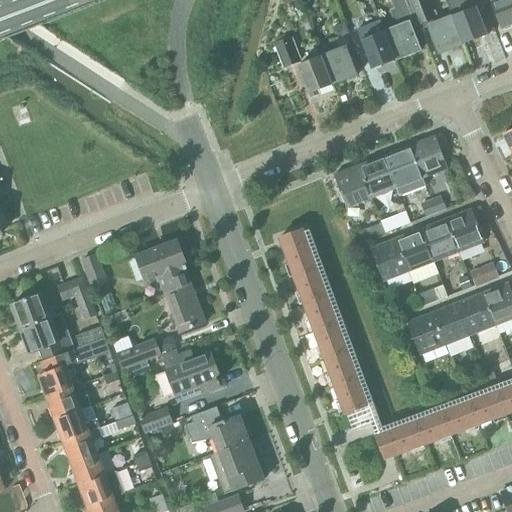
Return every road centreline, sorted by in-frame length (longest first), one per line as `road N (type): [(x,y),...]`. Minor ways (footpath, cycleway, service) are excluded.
road 1 (residential): [(332,511),(212,190)]
road 2 (residential): [(212,190),(457,99)]
road 3 (residential): [(0,273),(212,190)]
road 4 (residential): [(46,511),(0,385)]
road 5 (residential): [(511,218),(457,99)]
